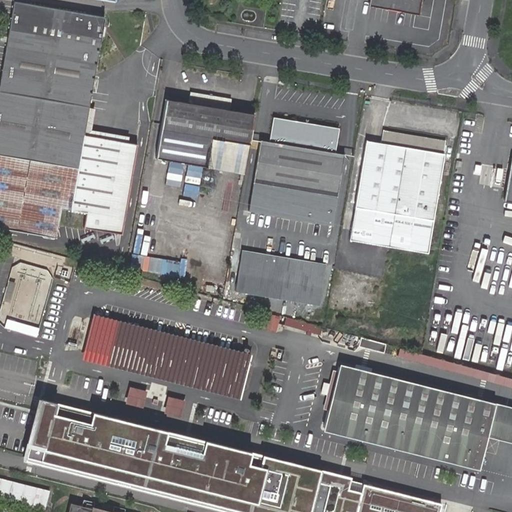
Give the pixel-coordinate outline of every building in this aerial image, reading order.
[(372,0),(369,0),(368,6),(371,7),(418,15),(420,0),(417,0),(416,11),(372,3),(372,0)] [(372,0),(372,3),(416,11),(417,0),(372,0)] [(83,135),(84,133),(88,106),(103,26),(104,17),(13,1),(0,77),(0,227),(55,238),(60,208),(70,210),(85,213),(82,228),(121,234),(137,144),(83,135)] [(212,138),(249,144),(254,114),(251,113),(229,110),(231,99),(190,92),(188,103),(165,99),(161,124),(160,129),(156,158),(207,167),(212,138)] [(248,209),(331,223),(343,154),(334,153),(338,128),(273,117),(269,141),(259,140),(248,209)] [(427,253),(433,220),(444,154),(442,153),(445,140),(383,130),(380,143),(366,140),(354,207),(350,240),(427,253)] [(244,173),(249,144),(212,138),(207,167),(244,173)] [(511,157),(503,200),(511,201),(511,157)] [(325,262),(241,249),(234,291),(318,305),(325,262)] [(92,318),(250,358),(251,353),(236,349),(93,313),(92,318)] [(265,329),(275,331),(279,316),(269,314),(268,316),(265,329)] [(321,327),(286,317),(284,323),(319,333),(321,327)] [(84,349),(242,389),(250,358),(92,318),(84,349)] [(386,345),(361,337),(358,347),(384,354),(386,345)] [(511,376),(398,348),(396,356),(511,385),(511,376)] [(240,399),(242,389),(84,349),(81,359),(240,399)] [(488,432),(511,438),(511,410),(338,368),(323,426),(479,465),(488,432)] [(125,403),(143,407),(146,390),(129,386),(125,403)] [(163,413),(181,417),(185,400),(167,395),(163,413)] [(350,479),(34,397),(25,433),(18,459),(223,511),(438,511),(440,506),(350,482),(350,479)] [(419,461),(420,454),(367,441),(365,448),(419,461)] [(0,498),(44,509),(49,490),(0,478),(0,498)] [(107,511),(70,502),(67,511),(107,511)]
